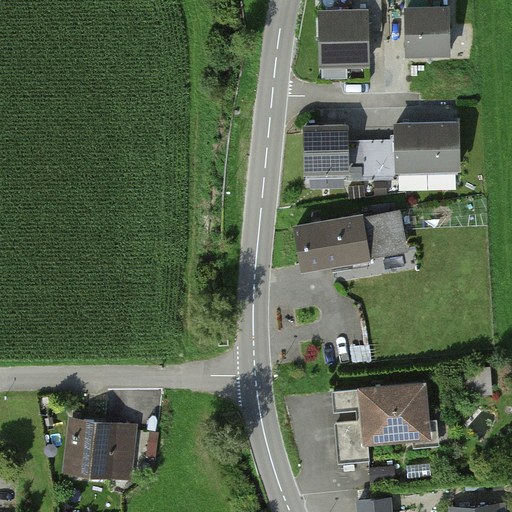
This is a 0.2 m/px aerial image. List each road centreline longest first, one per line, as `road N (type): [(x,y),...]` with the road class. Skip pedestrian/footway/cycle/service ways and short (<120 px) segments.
road 1 (tertiary): [(255,376),(261,198),(287,0)]
road 2 (residential): [(255,376),(0,377)]
road 3 (tertiary): [(290,511),(255,376)]
